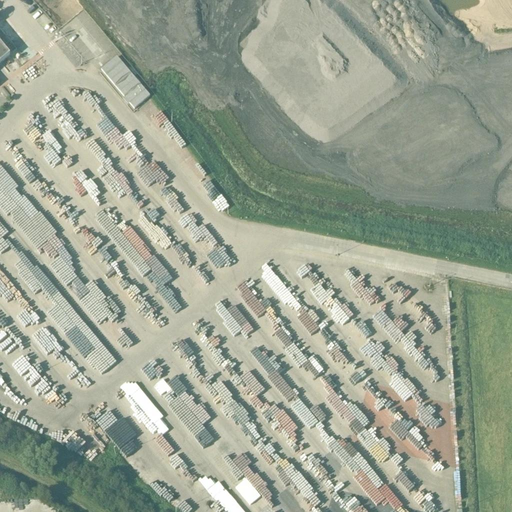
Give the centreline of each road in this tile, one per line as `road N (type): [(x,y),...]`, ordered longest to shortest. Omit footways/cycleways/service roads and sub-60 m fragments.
road 1 (unknown): [(34,104),(373,511)]
road 2 (unknown): [(9,123),(338,511)]
road 3 (unknown): [(0,155),(296,511)]
road 4 (unknown): [(0,263),(206,511)]
road 5 (unknown): [(244,264),(451,511)]
road 6 (unknown): [(453,511),(448,456),(280,250)]
road 7 (unknown): [(0,211),(128,371)]
road 8 (unknown): [(249,511),(128,371)]
road 9 (unknown): [(0,300),(88,408)]
